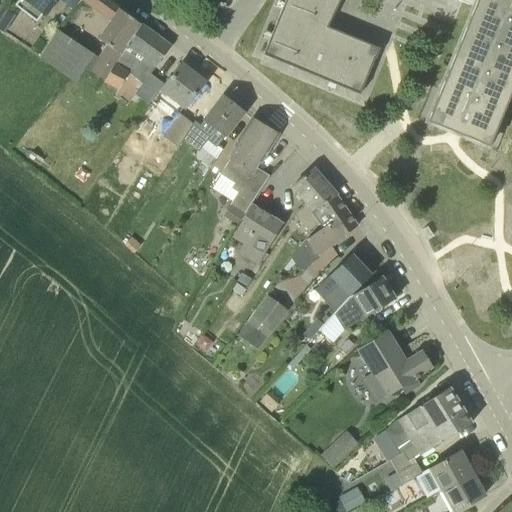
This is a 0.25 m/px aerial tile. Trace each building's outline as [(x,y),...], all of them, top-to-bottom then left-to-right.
[(86,0),(18,0),(21,2),(15,9),(35,25),(49,8),(50,9),(56,1),(73,13),(84,4),(86,0)] [(120,10),(119,9),(107,0),(86,0),(84,4),(109,22),(98,38),(106,44),(98,58),(94,55),(56,29),(39,58),(76,83),(86,68),(92,72),(101,78),(139,23),(120,10)] [(326,27),(339,0),(284,0),(262,55),(359,95),(360,91),(373,59),(374,59),(379,48),(326,27)] [(511,0),(456,0),(473,7),(445,73),(427,119),(426,121),(488,147),(488,146),(511,86),(511,0)] [(151,74),(155,68),(170,46),(140,25),(141,25),(139,23),(101,78),(104,80),(103,81),(117,89),(128,72),(132,75),(131,76),(142,83),(135,94),(149,104),(159,90),(163,94),(181,65),(165,86),(151,74)] [(183,108),(203,82),(181,65),(163,94),(183,108)] [(194,121),(193,124),(182,141),(198,151),(207,140),(216,147),(243,112),(222,96),(203,121),(200,125),(194,121)] [(182,141),(193,124),(177,112),(161,134),(178,148),(182,141)] [(243,214),(268,176),(256,168),(276,134),(252,120),(220,174),(234,183),(231,188),(237,192),(230,205),(232,206),(243,214)] [(293,214),(311,236),(306,239),(293,255),(299,264),(325,229),(319,221),(338,199),(336,196),(312,169),(291,188),(303,201),(302,206),(293,214)] [(319,221),(325,229),(299,264),(304,272),(323,259),(319,252),(357,226),(338,199),(319,221)] [(262,257),(283,222),(252,204),(232,237),(243,244),(262,257)] [(243,214),(232,206),(225,217),(237,225),(243,214)] [(133,257),(140,250),(132,242),(125,249),(133,257)] [(322,299),(334,312),(348,296),(370,276),(350,255),(328,276),(336,284),(322,299)] [(348,296),(334,312),(344,329),(365,317),(394,299),(381,277),(362,288),(348,296)] [(241,300),(246,292),(238,287),(233,294),(241,300)] [(269,340),(288,313),(266,298),(248,325),(269,340)] [(317,321),(305,334),(311,339),(322,326),(317,321)] [(405,362),(387,333),(359,351),(373,375),(365,379),(364,383),(373,398),(377,399),(385,393),(386,395),(401,386),(405,393),(419,385),(416,379),(420,377),(419,375),(430,368),(421,352),(405,362)] [(292,368),(311,348),(307,345),(289,365),(292,368)] [(438,430),(464,411),(449,387),(396,419),(384,430),(396,449),(409,441),(412,446),(401,452),(402,454),(417,446),(428,438),(427,436),(437,429),(438,430)] [(408,464),(471,423),(464,411),(438,430),(437,429),(427,436),(428,438),(417,446),(402,454),(408,464)] [(334,443),(321,455),(333,468),(346,456),(334,443)] [(461,452),(429,470),(440,491),(451,511),(454,511),(469,504),(470,505),(484,497),(483,495),(484,495),(461,452)] [(416,463),(397,473),(403,484),(422,473),(416,463)] [(403,484),(397,473),(397,472),(384,479),(391,490),(403,484)] [(328,509),(329,511),(344,511),(345,511),(347,511),(366,502),(358,488),(342,497),(338,499),(340,502),(328,509)]
